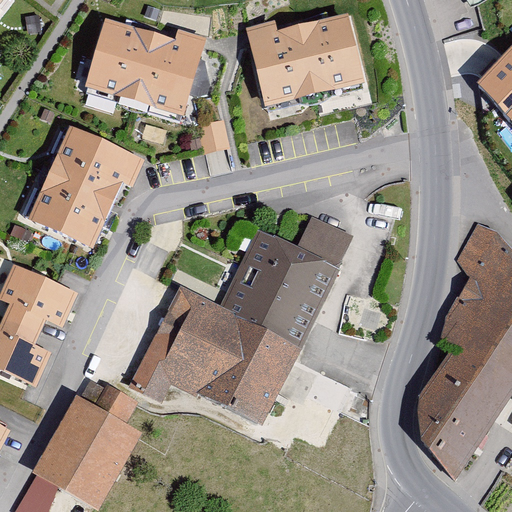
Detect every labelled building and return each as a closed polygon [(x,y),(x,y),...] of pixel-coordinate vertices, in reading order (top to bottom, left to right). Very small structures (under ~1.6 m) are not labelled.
[(276,22),(248,28),(266,111),(363,90),(348,19),(278,34),(276,22)] [(176,42),(105,20),(84,90),(182,120),(207,39),(180,31),(176,42)] [(511,43),(469,89),(511,129),(511,43)] [(72,128),(30,221),(95,250),(125,184),(135,188),(147,161),(72,128)] [(177,296),(130,390),(159,405),(166,391),(259,438),(357,243),(308,218),(289,256),(254,238),(215,315),(177,296)] [(511,249),(499,240),(477,228),(456,268),(466,288),(444,322),(435,352),(447,362),(413,411),(413,453),(417,468),(451,495),(511,402),(511,249)] [(64,328),(78,294),(14,267),(0,298),(0,305),(9,309),(0,330),(0,329),(0,373),(36,389),(51,355),(33,347),(45,320),(64,328)] [(32,473),(99,511),(144,433),(129,424),(140,404),(108,386),(106,390),(92,382),(76,410),(70,406),(32,473)] [(0,455),(13,432),(0,425),(0,455)]
